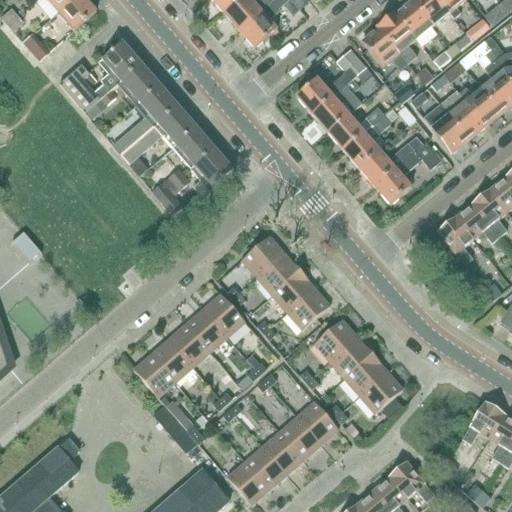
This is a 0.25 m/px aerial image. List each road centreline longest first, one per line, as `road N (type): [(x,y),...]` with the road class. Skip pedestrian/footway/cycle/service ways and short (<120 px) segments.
road 1 (residential): [(289,177),(0,426)]
road 2 (tertiary): [(511,391),(418,326),(366,269)]
road 3 (residential): [(366,269),(511,151)]
road 4 (residential): [(235,113),(371,0)]
road 5 (tertiary): [(235,113),(136,0)]
